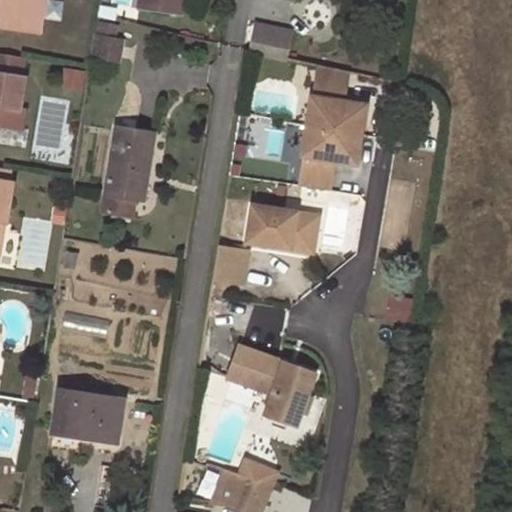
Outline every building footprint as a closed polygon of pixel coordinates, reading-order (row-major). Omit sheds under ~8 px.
[(46,0),(4,0),(1,25),(42,33),(46,0)] [(139,0),(138,7),(182,15),(183,0),(139,0)] [(253,26),(248,52),(285,59),(290,33),(253,26)] [(120,41),(97,37),(93,56),(117,61),(120,41)] [(26,58),(0,52),(0,125),(22,129),(25,110),(20,109),(26,78),(23,77),(26,58)] [(349,72),(320,66),(318,73),(348,77),(349,72)] [(348,77),(318,73),(315,97),(312,97),(308,127),(363,135),(367,105),(345,102),(348,77)] [(155,134),(116,127),(106,192),(134,197),(138,197),(142,171),(149,172),(155,134)] [(358,165),(363,135),(308,127),(303,157),(306,157),(302,181),(332,185),(336,161),(358,165)] [(0,167),(0,180),(15,183),(17,171),(0,167)] [(15,183),(0,180),(0,248),(5,223),(7,223),(15,183)] [(332,185),(302,181),(301,187),(331,191),(332,185)] [(134,197),(106,192),(103,210),(130,215),(134,197)] [(318,219),(252,209),(246,245),(312,255),(318,219)] [(247,255),(217,250),(212,282),(242,287),(247,255)] [(67,252),(64,268),(76,270),(79,254),(67,252)] [(153,298),(151,308),(167,311),(169,301),(153,298)] [(67,313),(64,329),(105,337),(107,321),(67,313)] [(314,378),(239,351),(228,381),(273,398),(265,419),(296,430),(314,378)] [(123,401),(59,392),(52,432),(82,436),(117,442),(123,401)] [(82,436),(52,432),(50,448),(79,453),(82,436)] [(261,511),(271,491),(227,473),(212,506),(228,508),(235,511),(261,511)]
